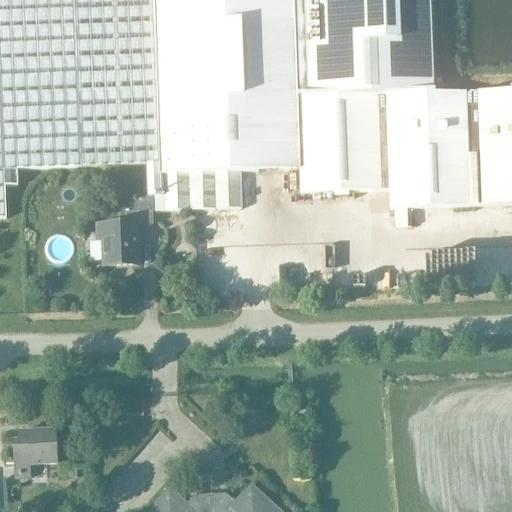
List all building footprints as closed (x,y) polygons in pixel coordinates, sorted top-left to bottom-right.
[(146,166),(160,165),(152,0),(0,0),(0,220),(6,220),(5,188),(17,187),(17,171),(146,166)] [(429,0),(152,0),(160,165),(146,166),(147,198),(151,198),(152,213),(241,210),(240,173),(299,171),(299,178),(289,178),(290,196),(389,193),(389,211),(511,206),(511,92),(433,95),(429,0)] [(151,198),(147,198),(133,198),(134,210),(121,211),(121,226),(97,226),(98,241),(104,240),(104,267),(136,266),(135,226),(152,225),(152,213),(151,198)] [(232,224),(213,225),(213,235),(232,234),(232,224)] [(30,466),(57,465),(55,431),(18,433),(19,443),(13,444),(14,479),(30,478),(30,466)] [(275,511),(250,489),(235,505),(225,496),(195,497),(185,507),(168,491),(149,511),(275,511)]
